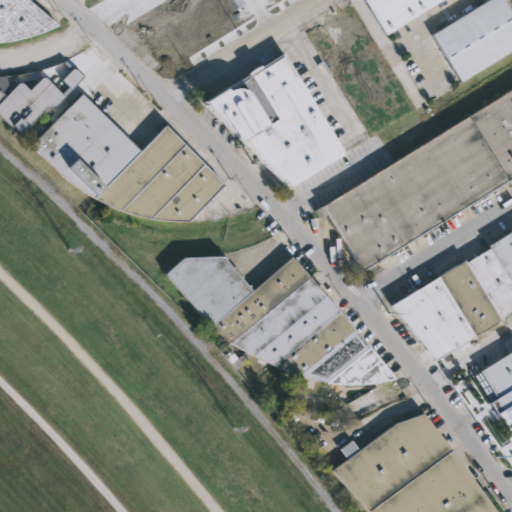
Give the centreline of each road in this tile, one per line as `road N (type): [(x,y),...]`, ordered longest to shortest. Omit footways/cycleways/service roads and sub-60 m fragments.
road 1 (residential): [(511,496),(268,195),(59,0)]
road 2 (track): [(217,511),(0,274)]
road 3 (residential): [(164,96),(321,0)]
road 4 (residential): [(361,301),(511,210)]
road 5 (track): [(0,385),(118,511)]
